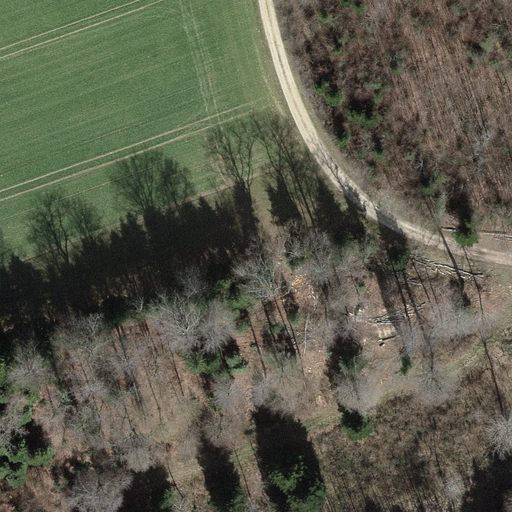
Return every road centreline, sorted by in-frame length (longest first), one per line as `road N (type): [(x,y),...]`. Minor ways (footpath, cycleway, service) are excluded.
road 1 (track): [(511,247),(413,224),(328,187),(259,0)]
road 2 (track): [(511,422),(291,511)]
